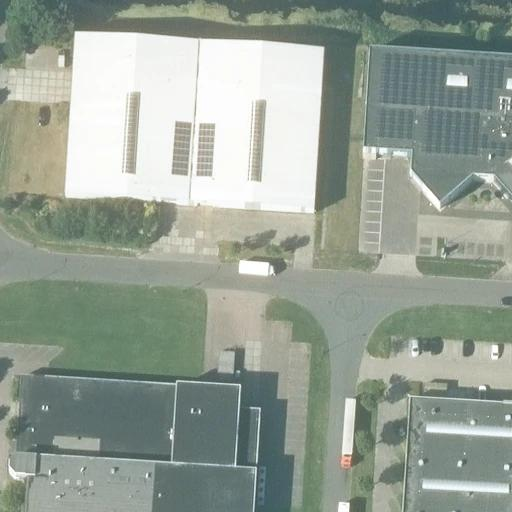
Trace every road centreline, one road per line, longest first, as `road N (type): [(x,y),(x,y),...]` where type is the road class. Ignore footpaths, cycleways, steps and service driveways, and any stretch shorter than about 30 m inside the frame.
road 1 (unclassified): [(349,290),(0,264)]
road 2 (unclassified): [(335,511),(349,290)]
road 3 (unclassified): [(511,300),(349,290)]
